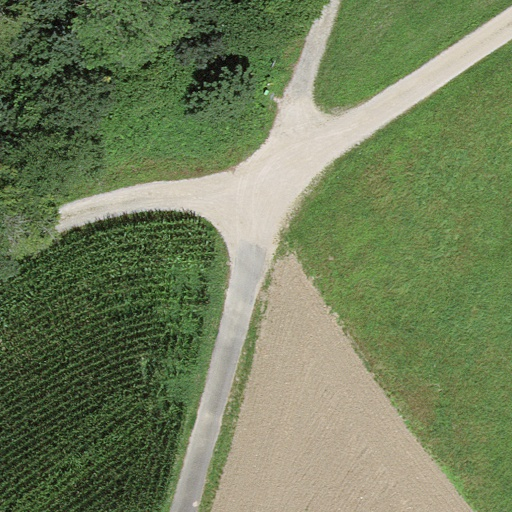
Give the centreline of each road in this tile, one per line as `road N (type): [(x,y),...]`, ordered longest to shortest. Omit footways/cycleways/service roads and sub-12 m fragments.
road 1 (track): [(183,511),(267,182)]
road 2 (track): [(511,24),(267,182)]
road 3 (track): [(267,182),(106,205),(0,248)]
road 4 (track): [(333,0),(267,182)]
